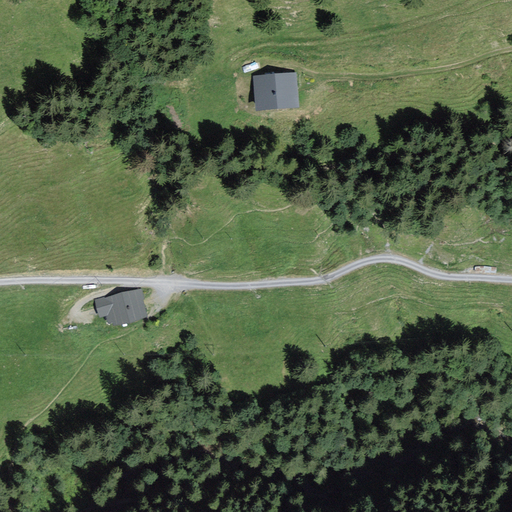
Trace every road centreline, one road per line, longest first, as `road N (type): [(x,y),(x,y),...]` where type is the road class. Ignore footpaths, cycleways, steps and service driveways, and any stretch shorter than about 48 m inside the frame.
road 1 (track): [(511,279),(451,277),(388,258),(332,277),(253,285),(0,281)]
road 2 (track): [(511,50),(394,76),(254,71)]
